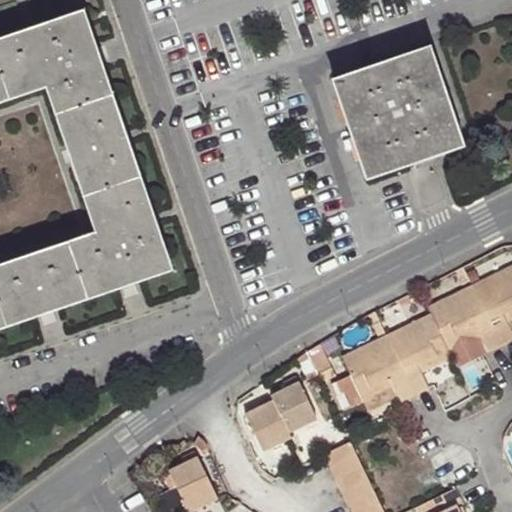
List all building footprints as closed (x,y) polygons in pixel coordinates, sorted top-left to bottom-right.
[(80,14),(0,41),(0,100),(1,102),(45,87),(57,124),(112,107),(94,54),(80,14)] [(461,147),(427,50),(330,83),(363,180),(365,180),(417,162),(461,147)] [(112,107),(57,124),(72,167),(85,207),(140,187),(112,107)] [(140,187),(85,207),(95,236),(58,248),(77,303),(124,287),(168,271),(140,187)] [(77,303),(58,248),(0,267),(0,329),(40,315),(77,303)] [(511,262),(468,285),(497,343),(511,334),(511,333),(504,319),(511,314),(511,262)] [(423,306),(427,315),(445,349),(476,334),(485,349),(497,343),(468,285),(423,306)] [(427,315),(383,337),(413,395),(426,389),(418,372),(448,357),(445,349),(427,315)] [(413,395),(383,337),(339,359),(360,401),(392,385),(400,402),(413,395)] [(273,402),(245,414),(264,453),(291,440),(290,434),(316,421),(299,383),(271,396),(273,402)] [(392,385),(360,401),(369,417),(400,402),(392,385)] [(384,511),(351,442),(323,455),(350,511),(384,511)] [(197,457),(169,470),(188,511),(192,511),(218,501),(197,457)] [(462,502),(455,487),(427,502),(431,511),(457,511),(455,506),(462,502)]
